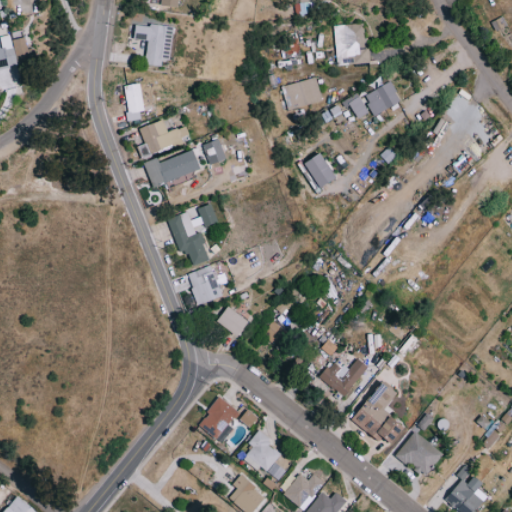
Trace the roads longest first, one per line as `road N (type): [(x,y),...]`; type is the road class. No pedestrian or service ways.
road 1 (tertiary): [(96,511),(178,400),(189,366),(95,103),(108,0)]
road 2 (residential): [(413,511),(236,370),(189,366)]
road 3 (residential): [(0,144),(71,77),(106,0)]
road 4 (residential): [(511,104),(435,0)]
